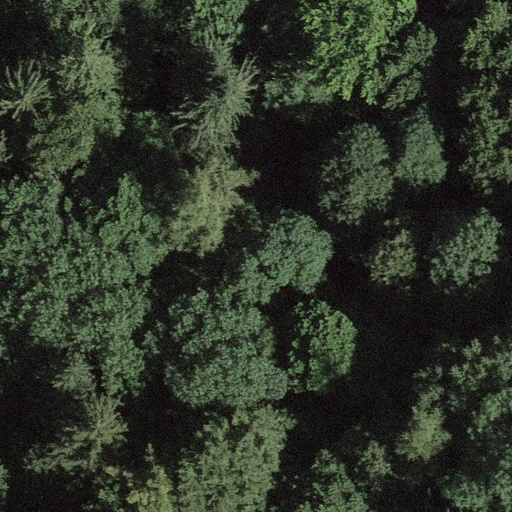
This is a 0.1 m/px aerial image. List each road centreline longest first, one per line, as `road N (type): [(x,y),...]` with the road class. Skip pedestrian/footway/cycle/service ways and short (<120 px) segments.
road 1 (track): [(511,351),(328,511)]
road 2 (track): [(0,34),(127,0)]
